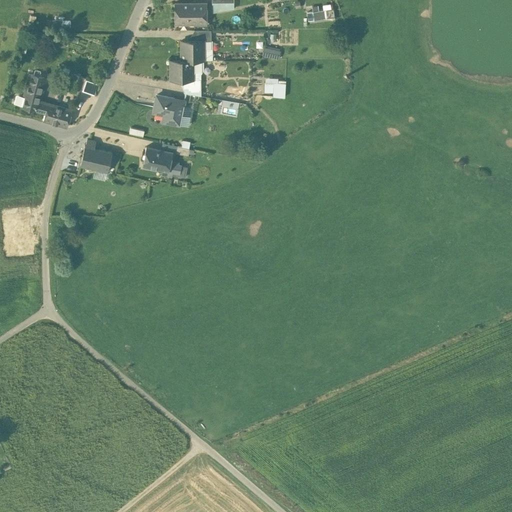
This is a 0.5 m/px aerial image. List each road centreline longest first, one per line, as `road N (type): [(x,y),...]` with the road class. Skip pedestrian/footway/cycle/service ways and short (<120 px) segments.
road 1 (unclassified): [(284,511),(48,310)]
road 2 (unclassified): [(67,136),(48,211),(48,310)]
road 3 (unclassified): [(67,136),(89,120),(143,0)]
